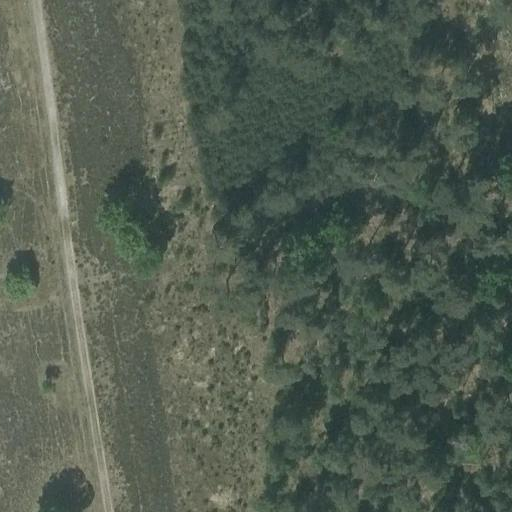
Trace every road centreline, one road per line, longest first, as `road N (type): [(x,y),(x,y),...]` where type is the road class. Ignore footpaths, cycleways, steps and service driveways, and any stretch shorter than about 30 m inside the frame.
road 1 (track): [(33,0),(68,274)]
road 2 (track): [(68,274),(106,511)]
